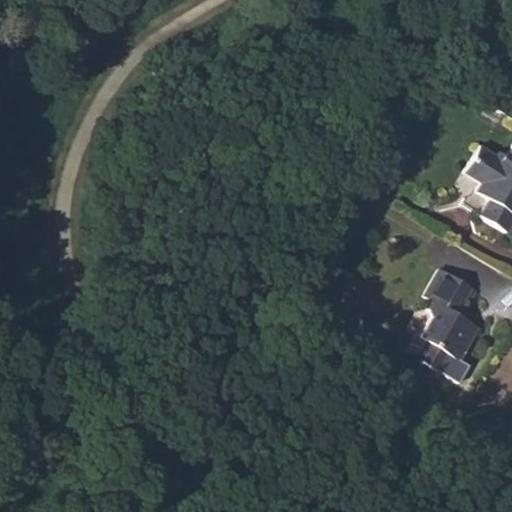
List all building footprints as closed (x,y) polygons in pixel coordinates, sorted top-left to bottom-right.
[(509,105),(491,94),(485,103),(501,113),(503,114),(509,105)] [(477,116),(496,126),(503,114),(501,113),(485,103),(477,116)] [(456,206),(501,233),(511,215),(511,214),(508,211),(511,204),(511,143),(504,156),(494,151),(492,155),(474,145),(457,172),(473,182),(467,195),(465,193),(456,206)] [(332,190),(356,205),(365,190),(341,175),(332,190)] [(413,359),(435,372),(445,355),(456,361),(475,327),(454,314),(469,288),(436,268),(421,295),(430,300),(426,307),(427,318),(415,338),(423,342),(413,359)]
